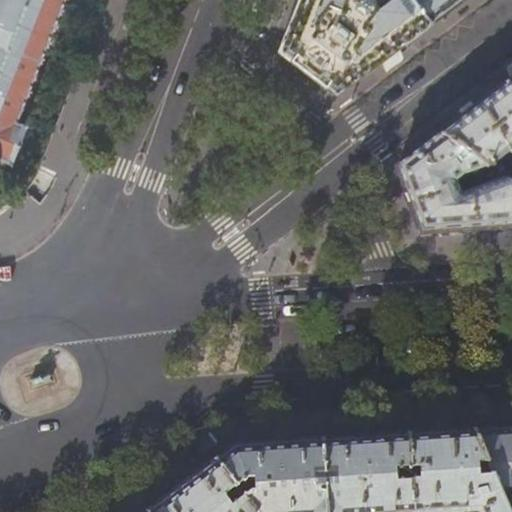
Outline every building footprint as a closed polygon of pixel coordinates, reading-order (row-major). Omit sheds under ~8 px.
[(0,0),(0,154),(12,159),(26,124),(17,120),(41,57),(63,0),(0,0)] [(298,0),(293,13),(280,47),(306,67),(336,90),(401,41),(431,18),(418,0),(298,0)] [(418,0),(431,18),(450,4),(455,0),(418,0)] [(472,112),(440,137),(486,170),(488,171),(511,153),(511,92),(506,87),(472,112)] [(465,178),(486,170),(440,137),(418,153),(396,170),(421,236),(511,230),(511,188),(503,182),(464,197),(462,194),(461,194),(457,187),(459,186),(458,183),(465,178)] [(511,511),(511,430),(473,433),(489,471),(494,482),(499,493),(511,492),(511,511)] [(506,511),(499,493),(494,482),(482,488),(481,475),(489,471),(473,433),(445,435),(409,437),(411,473),(420,473),(421,485),(411,486),(413,511),(506,511)] [(368,440),(322,443),(324,479),(336,479),(337,491),(325,491),(326,511),(413,511),(411,486),(395,487),(394,474),(411,473),(409,437),(368,440)] [(234,449),(215,463),(236,491),(246,485),(252,484),(252,495),(244,501),(251,511),(326,511),(325,491),(313,492),(313,480),(324,479),(322,443),(283,446),(234,449)] [(223,501),(236,491),(215,463),(183,487),(150,511),(251,511),(244,501),(230,511),(223,501)]
